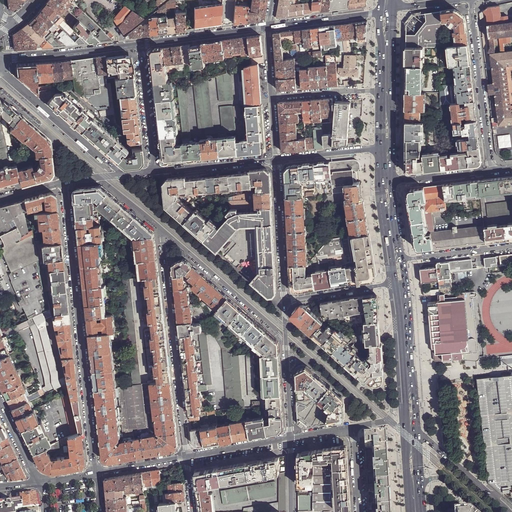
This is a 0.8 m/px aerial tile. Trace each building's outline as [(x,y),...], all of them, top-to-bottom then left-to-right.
[(13,10),(23,0),(8,0),(9,8),(13,10)] [(48,0),(47,2),(60,15),(66,8),(57,0),(48,0)] [(57,0),(66,8),(67,9),(68,7),(70,9),(72,9),(74,8),(73,6),(71,4),(73,2),(71,1),(70,0),(57,0)] [(171,7),(171,17),(167,17),(167,32),(172,32),(176,31),(176,12),(176,9),(176,7),(176,5),(175,0),(170,0),(166,3),(166,7),(171,7)] [(266,5),(267,0),(264,0),(251,0),(251,7),(266,8),(266,5)] [(316,10),(321,10),(322,0),(312,0),(312,2),(312,11),(316,10)] [(328,11),(330,11),(330,0),(322,0),(321,10),(321,12),(327,11),(328,11)] [(330,0),(330,11),(333,10),(349,8),(349,0),(330,0)] [(366,6),(366,0),(349,0),(349,8),(359,7),(366,6)] [(44,6),(41,10),(58,26),(64,19),(63,18),(61,16),(60,15),(47,2),(44,6)] [(167,17),(166,7),(166,3),(157,10),(158,33),(163,33),(167,32),(167,17)] [(301,14),(305,14),(305,3),(296,4),(297,15),(301,14)] [(511,3),(499,5),(501,15),(508,14),(511,13),(511,3)] [(293,15),(297,15),(296,4),(290,4),(288,5),(289,16),(293,15)] [(248,11),(248,7),(248,6),(235,5),(234,23),(241,22),(247,22),(248,11)] [(277,18),(289,16),(288,5),(279,5),(278,11),(277,18)] [(499,5),(490,7),(488,8),(483,11),(487,16),(488,25),(511,22),(511,13),(508,14),(501,15),(499,5)] [(133,11),(126,6),(114,18),(119,26),(133,11)] [(194,9),(194,29),(221,25),(223,7),(194,9)] [(264,17),(266,8),(251,7),(250,11),(248,11),(247,22),(256,21),(264,19),(264,18),(264,17)] [(59,26),(58,26),(41,10),(37,14),(35,17),(49,30),(51,31),(52,32),(53,33),(54,31),(57,28),(58,30),(60,27),(59,26)] [(154,34),(158,33),(157,10),(149,17),(149,35),(154,34)] [(451,27),(452,25),(454,27),(455,32),(466,31),(465,17),(455,10),(447,11),(441,12),(442,22),(447,22),(449,24),(448,25),(451,27)] [(79,21),(101,41),(108,40),(112,39),(103,30),(82,11),(76,18),(79,21)] [(144,18),(133,11),(119,26),(124,33),(144,18)] [(180,31),(185,30),(185,26),(185,11),(176,12),(176,31),(180,31)] [(430,24),(442,23),(442,22),(441,12),(420,14),(414,15),(406,25),(406,33),(406,48),(410,48),(410,43),(416,43),(416,38),(427,25),(430,24)] [(32,20),(29,23),(41,34),(43,36),(49,30),(35,17),(32,20)] [(143,35),(149,35),(149,17),(140,24),(141,36),(143,35)] [(74,23),(73,22),(70,25),(89,43),(92,42),(101,41),(79,21),(75,26),(73,24),(74,23)] [(360,22),(356,22),(357,30),(357,37),(357,41),(366,41),(367,21),(366,21),(360,22)] [(357,30),(356,22),(352,23),(348,23),(350,38),(357,37),(357,30)] [(493,37),(510,35),(511,34),(511,22),(488,25),(487,26),(487,28),(488,30),(488,34),(489,37),(488,37),(488,39),(489,39),(494,38),(493,37)] [(34,40),(41,34),(29,23),(26,26),(22,29),(34,40)] [(343,39),(350,38),(348,23),(340,24),(335,25),(337,40),(341,39),(343,39)] [(444,33),(442,23),(430,24),(427,25),(416,38),(416,43),(410,43),(410,48),(414,48),(416,48),(422,48),(424,48),(437,48),(444,48),(442,33),(444,33)] [(136,36),(141,36),(140,24),(125,35),(127,38),(136,36)] [(330,26),(327,26),(328,29),(331,55),(335,55),(338,55),(338,51),(337,40),(335,25),(330,26)] [(314,28),(311,28),(312,44),(318,43),(321,43),(319,30),(319,27),(314,28)] [(312,44),(311,28),(306,29),(303,30),(304,41),(304,47),(312,46),(312,44)] [(14,35),(14,42),(24,41),(34,40),(22,29),(14,35)] [(326,55),(331,55),(328,29),(323,29),(319,30),(321,43),(321,48),(321,50),(321,51),(321,56),(326,55)] [(49,30),(43,36),(46,39),(52,32),(51,31),(49,30)] [(54,34),(66,46),(72,45),(78,44),(75,42),(63,30),(59,34),(56,32),(54,34)] [(299,41),(300,46),(296,47),(297,58),(299,58),(305,58),(304,47),(304,41),(303,30),(299,30),(294,31),(296,42),(299,41)] [(280,33),(282,50),(287,50),(286,45),(287,45),(286,40),(289,39),(291,55),(286,56),(286,59),(294,58),(297,58),(296,47),(296,42),(294,31),(287,31),(280,33)] [(467,38),(466,31),(455,32),(453,32),(455,46),(468,45),(467,38)] [(46,39),(54,47),(62,46),(66,46),(54,34),(53,33),(52,32),(46,39)] [(276,60),(283,59),(283,54),(282,50),(280,33),(277,33),(274,33),(275,47),(276,60)] [(41,34),(34,40),(38,43),(42,48),(54,47),(46,39),(43,36),(41,34)] [(254,36),(248,37),(250,54),(251,55),(263,54),(261,35),(254,36)] [(491,63),(491,64),(491,68),(492,68),(494,84),(488,85),(489,94),(495,93),(496,103),(496,105),(497,105),(498,122),(497,122),(496,118),(492,118),(492,126),(499,125),(507,124),(511,123),(511,51),(505,52),(504,43),(511,42),(510,35),(493,37),(494,38),(489,39),(490,48),(488,53),(491,53),(492,63),(491,63)] [(243,37),(239,38),(241,53),(241,55),(250,54),(248,37),(243,37)] [(234,39),(231,39),(233,55),(241,53),(239,38),(234,39)] [(345,55),(351,55),(351,53),(350,38),(343,39),(344,55),(345,55)] [(226,40),(222,40),(225,58),(233,56),(233,55),(231,39),(226,40)] [(37,48),(38,43),(34,40),(24,41),(24,49),(37,48)] [(212,41),(202,43),(202,45),(203,45),(205,61),(225,58),(222,40),(212,41)] [(15,50),(24,49),(24,41),(14,42),(15,50)] [(185,45),(180,46),(183,63),(192,61),(190,47),(189,45),(185,45)] [(203,45),(202,45),(195,46),(193,46),(193,47),(190,47),(192,61),(193,65),(193,67),(206,66),(205,61),(203,45)] [(469,54),(468,45),(455,46),(447,47),(448,52),(446,52),(447,62),(449,62),(450,66),(455,66),(459,65),(458,60),(460,59),(461,65),(470,64),(469,54)] [(177,46),(172,47),(175,64),(183,63),(180,46),(177,46)] [(167,48),(163,48),(166,68),(170,67),(170,64),(175,64),(172,47),(167,48)] [(153,68),(154,83),(168,81),(166,68),(163,48),(158,49),(152,49),(151,53),(153,68)] [(422,57),(422,48),(416,48),(416,51),(414,51),(414,48),(410,48),(406,48),(406,59),(406,66),(421,66),(422,57)] [(336,61),(335,55),(331,55),(326,55),(327,66),(330,66),(330,64),(336,64),(336,61)] [(355,69),(356,55),(351,55),(345,55),(344,68),(339,68),(339,72),(341,72),(340,76),(346,76),(346,75),(350,75),(358,76),(358,69),(355,69)] [(100,57),(96,57),(98,74),(107,73),(105,58),(105,56),(100,57)] [(112,58),(105,58),(107,73),(108,79),(110,78),(111,78),(115,78),(134,76),(133,71),(132,60),(127,56),(124,56),(112,58)] [(107,73),(98,74),(96,57),(74,60),(71,61),(73,78),(73,83),(74,89),(75,90),(74,92),(77,95),(79,93),(98,110),(110,108),(108,93),(107,84),(106,79),(108,79),(107,73)] [(295,68),(294,58),(286,59),(286,62),(284,62),(284,59),(283,59),(276,60),(276,65),(276,69),(295,68)] [(63,62),(61,62),(63,79),(73,78),(71,61),(63,62)] [(52,63),(53,80),(63,79),(61,62),(55,63),(52,63)] [(40,63),(36,64),(38,82),(53,80),(52,63),(49,63),(40,63)] [(258,63),(252,64),(245,67),(246,74),(246,83),(240,84),(241,101),(248,100),(248,105),(261,104),(261,101),(259,79),(258,63)] [(29,87),(38,94),(38,87),(38,82),(36,64),(29,64),(18,65),(17,65),(17,66),(18,77),(26,84),(29,87)] [(330,66),(327,66),(328,86),(333,86),(338,86),(336,64),(330,64),(330,66)] [(471,72),(470,64),(461,65),(459,65),(455,66),(457,84),(472,82),(471,72)] [(318,66),(309,67),(309,69),(311,88),(316,87),(319,87),(318,66)] [(327,66),(318,66),(319,87),(324,87),(328,86),(327,66)] [(423,74),(421,74),(421,66),(406,66),(406,74),(405,85),(405,92),(421,93),(421,85),(423,85),(423,81),(423,74)] [(296,77),(295,68),(276,69),(277,75),(277,79),(296,77)] [(309,69),(300,70),(301,77),(302,88),(305,88),(311,88),(309,69)] [(134,84),(134,76),(115,78),(115,81),(117,95),(118,95),(120,95),(135,93),(134,84)] [(278,90),(297,89),(296,77),(277,79),(278,85),(278,90)] [(172,99),(171,91),(174,91),(173,88),(171,88),(170,81),(168,81),(154,83),(155,92),(156,100),(172,99)] [(473,91),(472,82),(457,84),(439,86),(440,105),(451,104),(459,103),(465,102),(474,101),(473,91)] [(111,83),(107,84),(108,93),(110,108),(98,110),(100,116),(114,114),(111,83)] [(42,98),(47,102),(55,93),(54,85),(38,87),(38,94),(42,98)] [(184,88),(178,85),(177,85),(178,93),(186,92),(185,87),(184,88)] [(69,94),(77,102),(98,120),(99,118),(84,104),(70,92),(69,94)] [(423,110),(424,93),(421,93),(405,92),(405,103),(405,110),(419,110),(423,110)] [(56,110),(64,117),(75,104),(72,101),(70,103),(68,102),(71,99),(69,97),(67,98),(66,97),(67,96),(65,94),(62,97),(60,95),(60,93),(55,93),(47,102),(56,110)] [(138,117),(135,93),(120,95),(123,116),(121,116),(123,130),(126,130),(127,140),(130,142),(141,141),(138,117)] [(0,115),(1,117),(2,115),(5,117),(13,124),(21,115),(12,108),(4,101),(1,101),(0,100),(0,99),(0,98),(0,115)] [(333,103),(332,98),(325,99),(320,99),(321,115),(329,114),(333,114),(333,103)] [(175,104),(173,104),(172,99),(156,100),(157,109),(158,118),(174,116),(174,110),(176,109),(175,104)] [(313,121),(322,121),(321,115),(320,99),(315,100),(311,100),(313,121)] [(313,121),(311,100),(308,100),(303,101),(303,112),(304,121),(304,122),(313,121)] [(298,112),(303,112),(303,101),(279,102),(279,109),(280,114),(298,112)] [(334,120),(334,122),(333,133),(323,134),(323,146),(347,144),(348,133),(351,102),(336,101),(336,103),(333,103),(333,114),(334,119),(334,120)] [(475,111),(474,101),(465,102),(465,107),(460,108),(459,103),(451,104),(451,105),(451,109),(452,118),(453,122),(453,123),(461,122),(460,117),(466,116),(467,121),(476,120),(475,111)] [(92,119),(90,117),(84,111),(83,112),(83,111),(83,110),(81,108),(79,111),(75,108),(77,106),(75,104),(64,117),(72,124),(81,132),(92,119)] [(245,141),(237,142),(238,155),(252,153),(265,152),(264,136),(262,118),(261,104),(248,105),(247,105),(248,113),(247,113),(247,114),(246,114),(246,116),(247,116),(248,116),(249,131),(249,132),(248,132),(248,133),(249,133),(249,134),(250,141),(247,141),(247,139),(245,140),(245,141),(244,141),(245,141)] [(419,117),(419,110),(405,110),(405,118),(405,122),(413,122),(413,121),(414,121),(414,122),(419,122),(419,119),(420,119),(420,117),(419,117)] [(299,122),(298,112),(280,114),(280,121),(280,123),(296,122),(299,122)] [(16,165),(7,131),(4,118),(5,117),(2,115),(1,117),(0,119),(0,121),(9,160),(8,161),(10,167),(16,165)] [(0,184),(11,181),(13,180),(19,179),(17,169),(16,165),(10,167),(8,161),(9,160),(0,121),(0,119),(1,117),(0,115),(0,184)] [(27,121),(21,115),(13,124),(10,128),(23,140),(34,127),(27,121)] [(176,134),(175,126),(178,126),(177,124),(175,124),(174,116),(158,118),(160,128),(160,136),(176,134)] [(222,126),(235,125),(235,117),(228,118),(221,119),(222,126)] [(87,137),(93,142),(104,129),(92,118),(92,119),(81,132),(87,137)] [(477,127),(476,120),(467,121),(461,122),(453,123),(453,128),(452,128),(453,134),(462,132),(469,131),(469,135),(478,134),(477,127)] [(297,130),(296,122),(280,123),(281,129),(281,132),(297,130)] [(322,127),(323,134),(333,133),(334,122),(331,123),(322,123),(322,127)] [(422,139),(422,122),(419,122),(414,122),(413,122),(405,122),(405,131),(405,139),(420,139),(422,139)] [(222,126),(223,134),(236,132),(235,125),(222,126)] [(24,159),(35,156),(39,155),(51,154),(50,142),(48,140),(41,134),(34,127),(23,140),(22,141),(26,144),(27,142),(32,147),(24,152),(19,147),(16,152),(24,159)] [(313,127),(314,137),(315,148),(320,148),(323,147),(323,146),(323,134),(322,127),(313,127)] [(99,147),(104,152),(116,139),(104,129),(93,142),(99,147)] [(297,139),(297,130),(281,132),(281,137),(282,140),(297,139)] [(177,139),(176,135),(176,134),(160,136),(163,159),(166,161),(175,161),(185,160),(183,146),(177,146),(174,144),(175,143),(175,140),(177,139)] [(479,140),(478,134),(469,135),(469,138),(464,138),(463,139),(463,138),(457,139),(458,149),(467,148),(467,146),(468,146),(468,148),(479,146),(479,140)] [(510,135),(497,136),(499,149),(511,148),(510,135)] [(205,142),(201,142),(203,158),(205,158),(207,158),(213,157),(220,156),(218,141),(212,141),(212,138),(211,137),(208,138),(207,139),(205,139),(205,142)] [(225,139),(218,140),(218,141),(220,156),(229,156),(238,155),(237,142),(236,138),(230,139),(230,137),(225,137),(225,139)] [(311,149),(315,148),(314,137),(305,138),(305,139),(306,149),(311,149)] [(111,158),(116,162),(121,156),(119,154),(122,151),(124,153),(128,149),(122,144),(117,140),(116,139),(104,152),(111,158)] [(282,152),(306,149),(305,139),(297,139),(282,140),(282,146),(282,152)] [(421,156),(420,149),(425,149),(426,144),(420,144),(420,139),(405,139),(405,153),(405,169),(406,172),(407,173),(410,173),(413,173),(415,173),(425,172),(423,159),(418,160),(418,156),(421,156)] [(188,143),(183,144),(183,146),(185,160),(195,159),(203,158),(201,142),(196,143),(196,144),(194,144),(193,143),(193,142),(191,143),(191,144),(190,145),(188,145),(188,143)] [(480,152),(479,146),(468,148),(469,155),(467,155),(467,154),(466,153),(458,154),(459,167),(465,167),(477,165),(481,160),(480,152)] [(127,152),(128,159),(123,154),(121,156),(116,162),(123,168),(132,167),(139,167),(143,162),(142,148),(131,149),(132,151),(127,152)] [(440,156),(440,153),(422,155),(423,159),(425,172),(432,171),(441,170),(440,156)] [(53,171),(51,154),(39,155),(40,164),(39,164),(36,167),(38,168),(32,170),(35,180),(42,178),(49,177),(53,171)] [(458,154),(450,155),(450,154),(447,154),(447,155),(440,156),(441,170),(449,169),(459,167),(458,154)] [(349,160),(330,162),(331,174),(333,174),(333,172),(353,170),(353,172),(355,171),(359,171),(359,169),(360,169),(360,164),(359,163),(358,161),(357,161),(354,160),(351,160),(349,160)] [(321,163),(314,164),(316,178),(316,179),(320,179),(320,180),(328,179),(328,178),(331,178),(331,174),(330,162),(321,163)] [(301,179),(316,178),(314,164),(310,164),(302,165),(299,165),(301,179)] [(29,182),(35,180),(32,170),(31,165),(17,169),(19,179),(21,185),(29,182)] [(285,177),(285,182),(301,181),(301,179),(299,165),(289,166),(285,171),(285,177)] [(257,187),(258,191),(271,190),(270,173),(265,168),(256,169),(250,170),(250,173),(251,184),(258,184),(258,187),(257,187)] [(354,182),(356,182),(356,181),(356,180),(354,181),(353,173),(355,173),(356,173),(355,173),(355,171),(353,172),(353,170),(333,172),(333,174),(331,174),(331,178),(332,184),(334,184),(334,186),(344,185),(354,184),(354,182)] [(236,188),(240,188),(241,194),(244,194),(243,187),(246,187),(246,189),(250,189),(250,187),(252,187),(251,184),(250,173),(239,174),(229,175),(231,189),(233,189),(233,191),(236,190),(236,188)] [(209,191),(225,189),(225,191),(228,191),(228,189),(231,189),(229,175),(218,176),(207,177),(209,191)] [(511,225),(495,227),(495,225),(495,224),(490,225),(491,227),(484,228),(485,242),(494,241),(511,239),(511,176),(510,176),(484,180),(478,180),(480,195),(511,191),(511,222),(511,225)] [(179,192),(187,191),(186,179),(185,177),(167,179),(163,184),(165,195),(166,206),(168,208),(177,198),(179,196),(179,192)] [(188,193),(190,193),(190,194),(193,194),(193,193),(209,191),(207,177),(196,178),(186,179),(187,191),(188,193)] [(316,178),(301,179),(301,181),(301,185),(302,185),(303,192),(302,192),(302,197),(304,197),(324,196),(333,194),(333,193),(332,184),(331,178),(328,178),(328,179),(320,180),(320,179),(316,179),(316,178)] [(480,195),(478,180),(469,181),(460,182),(462,199),(467,198),(480,197),(480,195)] [(301,181),(285,182),(286,191),(286,197),(302,197),(302,192),(303,192),(302,185),(301,185),(301,181)] [(362,190),(361,183),(360,183),(360,182),(356,182),(354,182),(354,184),(344,185),(344,190),(346,190),(346,192),(347,197),(345,198),(346,202),(363,199),(362,190)] [(443,184),(445,203),(449,203),(450,202),(450,200),(459,199),(462,199),(460,182),(451,183),(443,184)] [(334,184),(332,184),(333,193),(346,192),(346,190),(344,190),(344,185),(334,186),(334,184)] [(436,249),(434,232),(430,211),(446,209),(445,203),(443,184),(424,187),(417,188),(411,189),(410,190),(408,189),(407,191),(408,192),(407,194),(412,227),(415,247),(420,250),(422,250),(436,249)] [(75,200),(76,203),(92,202),(91,201),(91,200),(98,200),(101,202),(109,192),(102,185),(79,188),(74,193),(75,200)] [(254,196),(255,203),(253,203),(253,200),(229,201),(231,209),(238,209),(241,209),(261,207),(272,207),(272,204),(271,198),(271,190),(258,191),(255,191),(256,196),(254,196)] [(47,193),(44,194),(44,198),(45,198),(46,211),(57,209),(56,203),(56,196),(51,192),(47,193)] [(117,199),(109,192),(101,202),(99,204),(113,217),(124,205),(117,199)] [(34,197),(25,200),(27,210),(34,209),(37,208),(37,207),(42,206),(41,199),(44,198),(44,194),(34,197)] [(304,201),(304,197),(302,197),(286,197),(287,207),(287,214),(304,213),(304,207),(303,207),(303,201),(304,201)] [(177,216),(184,222),(194,212),(187,205),(177,198),(168,208),(177,216)] [(363,199),(346,202),(349,219),(366,216),(365,209),(363,199)] [(27,210),(25,200),(18,202),(0,206),(0,234),(4,243),(2,251),(11,272),(38,259),(35,245),(34,241),(32,231),(31,228),(27,210)] [(511,214),(511,201),(486,204),(488,217),(511,214)] [(77,212),(77,219),(94,217),(92,202),(76,203),(77,212)] [(129,210),(124,205),(113,217),(125,228),(136,216),(129,210)] [(241,212),(238,213),(238,209),(231,209),(228,213),(231,215),(229,217),(214,234),(211,232),(204,239),(217,251),(238,228),(241,226),(258,225),(261,272),(260,272),(259,273),(252,281),(269,297),(273,296),(276,292),(272,207),(261,207),(261,211),(241,212)] [(46,211),(42,211),(37,212),(38,216),(39,228),(42,227),(59,226),(58,217),(57,209),(46,211)] [(192,229),(197,233),(208,221),(206,219),(207,218),(199,211),(198,212),(196,210),(194,212),(184,222),(192,229)] [(288,231),(305,230),(305,225),(304,225),(304,219),(305,219),(304,213),(287,214),(288,225),(288,231)] [(216,226),(211,232),(214,234),(229,217),(226,215),(218,224),(216,226)] [(136,237),(154,235),(154,233),(153,232),(144,223),(136,216),(125,228),(135,238),(136,237)] [(367,226),(366,216),(349,219),(351,236),(369,233),(367,226)] [(78,224),(78,228),(95,226),(94,217),(77,219),(78,224)] [(210,220),(216,226),(218,224),(211,218),(210,220)] [(201,237),(204,239),(211,232),(216,226),(210,220),(209,220),(208,221),(197,233),(201,237)] [(79,237),(80,244),(100,241),(103,241),(101,225),(95,226),(78,228),(79,237)] [(60,234),(59,226),(42,227),(44,244),(60,242),(60,234)] [(453,230),(434,232),(436,249),(485,242),(484,228),(484,226),(457,230),(456,228),(452,228),(453,230)] [(306,247),(305,230),(288,231),(288,240),(289,248),(306,247)] [(351,236),(329,240),(313,257),(317,257),(327,255),(327,257),(344,254),(349,283),(371,280),(375,274),(370,243),(369,233),(351,236)] [(155,247),(154,235),(136,237),(137,247),(138,247),(139,249),(140,259),(141,259),(157,258),(155,247)] [(81,256),(82,265),(98,263),(97,253),(101,252),(100,241),(80,244),(81,256)] [(61,250),(60,242),(44,244),(43,244),(45,260),(47,260),(62,258),(61,250)] [(307,264),(306,247),(289,248),(289,257),(290,264),(307,264)] [(328,262),(329,270),(332,286),(341,285),(349,283),(344,254),(327,257),(328,262)] [(511,254),(500,256),(501,266),(511,264),(511,254)] [(327,255),(317,257),(318,264),(328,262),(327,257),(327,255)] [(496,256),(484,258),(485,267),(497,265),(496,256)] [(63,263),(62,258),(47,260),(49,270),(63,268),(63,263)] [(158,266),(157,258),(141,259),(142,277),(147,277),(159,275),(158,266)] [(172,264),(174,276),(183,275),(182,271),(184,270),(187,273),(193,266),(188,262),(184,258),(180,260),(172,264)] [(25,312),(19,315),(21,319),(22,321),(22,322),(49,309),(45,292),(44,286),(41,271),(38,259),(11,272),(12,285),(19,299),(17,300),(21,308),(22,307),(25,312)] [(472,259),(449,261),(450,271),(473,268),(472,259)] [(437,267),(438,280),(439,289),(440,294),(444,294),(453,293),(450,271),(449,261),(441,262),(436,263),(437,267)] [(84,280),(84,287),(101,285),(98,263),(82,265),(84,280)] [(307,264),(290,264),(290,276),(291,288),(296,292),(304,291),(315,289),(312,273),(310,264),(307,264)] [(198,271),(193,266),(187,273),(190,275),(189,277),(195,283),(202,275),(198,271)] [(420,269),(421,283),(438,280),(437,267),(425,268),(420,269)] [(64,278),(63,268),(49,270),(51,292),(66,290),(64,278)] [(324,287),(332,286),(329,270),(312,273),(315,289),(324,287)] [(149,315),(152,315),(152,317),(150,318),(150,321),(150,322),(152,322),(154,336),(152,337),(152,341),(154,341),(155,343),(153,344),(153,348),(154,348),(154,349),(155,349),(157,363),(155,363),(155,368),(157,367),(158,370),(156,370),(156,375),(158,375),(159,382),(170,380),(169,368),(166,342),(163,316),(160,288),(159,275),(147,277),(148,284),(146,284),(146,289),(149,288),(149,291),(147,291),(147,296),(148,296),(148,297),(150,296),(151,310),(149,311),(149,315)] [(175,283),(175,289),(185,288),(183,275),(174,276),(175,283)] [(208,279),(202,275),(195,283),(193,286),(205,297),(215,286),(208,279)] [(140,289),(146,289),(146,284),(148,284),(147,277),(142,277),(140,278),(140,285),(139,285),(140,289)] [(141,384),(129,279),(122,280),(128,339),(129,349),(132,379),(133,385),(141,384)] [(85,297),(86,304),(103,303),(102,294),(105,293),(103,285),(101,285),(84,287),(85,297)] [(221,291),(215,286),(205,297),(218,308),(228,297),(221,291)] [(176,299),(177,306),(189,304),(187,288),(185,288),(175,289),(176,299)] [(67,300),(66,290),(51,292),(54,313),(67,311),(67,300)] [(143,316),(149,315),(149,311),(151,310),(150,296),(148,297),(148,296),(147,296),(147,291),(140,292),(141,296),(142,296),(143,311),(142,311),(143,316)] [(444,294),(440,294),(438,295),(439,301),(429,302),(433,348),(435,348),(436,361),(450,359),(457,359),(463,358),(464,358),(476,357),(471,298),(470,291),(457,293),(457,298),(445,299),(444,294)] [(371,295),(364,296),(367,313),(368,322),(379,320),(379,312),(379,298),(374,294),(371,295)] [(345,324),(346,324),(351,321),(352,324),(363,322),(362,314),(367,313),(364,296),(358,297),(329,301),(321,303),(323,318),(326,317),(326,320),(327,319),(327,322),(335,323),(340,324),(345,324)] [(234,303),(228,297),(218,308),(217,309),(230,321),(241,309),(234,303)] [(87,311),(88,317),(96,316),(102,315),(104,315),(103,303),(86,304),(87,311)] [(178,315),(179,322),(190,321),(192,321),(190,304),(189,304),(177,306),(178,315)] [(299,306),(298,308),(297,307),(296,307),(293,311),(294,312),(292,314),(292,317),(298,322),(302,325),(312,314),(303,306),(299,306)] [(305,306),(303,306),(312,314),(313,312),(307,307),(305,306)] [(49,309),(22,322),(20,323),(23,329),(28,327),(29,327),(32,333),(44,378),(45,386),(42,388),(44,394),(62,385),(66,383),(64,377),(57,380),(57,372),(44,327),(45,319),(51,316),(49,309)] [(247,314),(241,309),(230,321),(243,332),(254,320),(247,314)] [(68,315),(67,311),(54,313),(54,318),(51,318),(52,322),(69,320),(68,315)] [(323,321),(313,312),(312,314),(322,323),(323,321)] [(88,325),(89,334),(98,333),(97,328),(103,327),(104,332),(109,332),(115,331),(113,314),(104,315),(102,315),(103,321),(97,321),(96,316),(88,317),(88,325)] [(312,314),(302,325),(308,330),(312,334),(320,325),(322,323),(312,314)] [(69,329),(69,320),(52,322),(54,328),(57,328),(58,334),(55,334),(56,339),(70,337),(69,329)] [(259,325),(254,320),(243,332),(255,343),(266,331),(259,325)] [(368,322),(365,322),(363,322),(352,324),(354,328),(357,334),(359,338),(362,344),(366,344),(380,343),(379,332),(379,320),(368,322)] [(180,332),(180,335),(192,333),(193,333),(193,331),(202,330),(201,325),(200,325),(200,322),(195,323),(194,322),(190,322),(190,321),(179,322),(180,332)] [(325,329),(320,325),(312,334),(318,340),(322,343),(334,331),(330,327),(328,326),(325,329)] [(332,352),(346,336),(342,333),(341,334),(335,329),(334,331),(322,343),(328,348),(332,352)] [(223,349),(227,409),(235,408),(235,401),(234,397),(234,393),(234,390),(233,386),(233,382),(233,378),(233,375),(232,371),(232,367),(232,363),(231,360),(231,356),(230,347),(221,332),(220,330),(212,331),(223,349)] [(273,336),(266,331),(255,343),(258,345),(258,346),(264,352),(264,354),(279,353),(279,342),(273,336)] [(91,346),(91,352),(111,350),(109,332),(104,332),(98,333),(89,334),(91,346)] [(200,340),(201,351),(208,351),(207,332),(193,333),(192,333),(193,341),(194,341),(194,340),(196,339),(196,341),(200,340)] [(188,403),(189,413),(198,412),(201,412),(200,405),(202,405),(201,393),(199,393),(198,391),(198,385),(197,379),(199,379),(198,367),(196,368),(194,352),(196,352),(195,341),(194,341),(193,341),(192,333),(180,335),(182,349),(185,374),(188,403)] [(357,350),(360,346),(357,343),(353,347),(352,348),(346,343),(347,342),(350,338),(347,335),(346,336),(332,352),(336,356),(343,362),(345,363),(357,350)] [(6,336),(0,338),(0,356),(7,353),(13,350),(6,336)] [(71,348),(70,337),(56,339),(57,345),(60,345),(61,353),(59,353),(60,357),(72,356),(71,348)] [(258,345),(255,343),(253,346),(262,354),(264,354),(264,352),(258,346),(258,345)] [(367,351),(368,351),(368,355),(367,355),(368,356),(371,360),(372,359),(381,359),(381,351),(380,343),(366,344),(367,351)] [(368,355),(368,351),(367,351),(366,344),(362,344),(360,346),(357,350),(345,363),(352,369),(359,375),(371,360),(368,356),(367,355),(368,355)] [(92,360),(93,371),(114,369),(112,350),(111,350),(91,352),(92,360)] [(201,351),(203,370),(211,369),(208,351),(201,351)] [(0,377),(15,370),(7,353),(0,356),(0,377)] [(262,354),(263,375),(280,374),(280,364),(279,353),(264,354),(262,354)] [(73,366),(72,356),(60,357),(61,364),(64,363),(65,370),(63,370),(64,376),(74,375),(73,366)] [(362,378),(365,381),(372,386),(373,387),(376,388),(379,387),(381,386),(382,383),(383,381),(382,377),(381,359),(372,359),(371,360),(359,375),(362,378)] [(296,387),(305,387),(316,375),(312,371),(311,370),(312,370),(311,370),(307,366),(306,366),(305,367),(304,367),(303,368),(298,370),(297,370),(297,371),(296,371),(295,371),(295,372),(295,379),(295,380),(296,387)] [(94,381),(95,390),(114,388),(116,387),(114,369),(93,371),(94,381)] [(205,384),(205,385),(207,385),(212,384),(211,369),(203,370),(205,384)] [(20,381),(15,370),(0,377),(0,386),(2,390),(20,381)] [(263,375),(264,395),(268,395),(281,394),(281,385),(280,374),(263,375)] [(511,374),(487,377),(476,378),(486,464),(488,481),(501,492),(504,495),(503,492),(503,489),(509,489),(511,488),(511,374)] [(75,386),(74,375),(64,376),(64,377),(66,383),(68,393),(69,399),(76,398),(75,386)] [(319,399),(329,386),(322,379),(316,375),(305,387),(319,399)] [(149,399),(152,398),(172,396),(171,389),(170,380),(159,382),(153,382),(148,383),(149,399)] [(22,384),(20,381),(2,390),(4,395),(6,399),(22,391),(24,390),(23,387),(22,384)] [(141,384),(133,385),(133,386),(130,386),(118,387),(123,436),(133,435),(132,427),(144,426),(147,425),(148,424),(147,417),(151,416),(149,399),(148,383),(141,384)] [(319,399),(330,409),(332,410),(339,402),(343,402),(343,398),(336,392),(329,386),(319,399)] [(297,423),(302,427),(325,423),(330,409),(319,399),(305,387),(296,387),(297,408),(297,423)] [(96,399),(97,408),(116,406),(114,388),(95,390),(96,399)] [(24,397),(22,391),(6,399),(9,406),(11,410),(27,402),(24,397)] [(77,432),(69,399),(68,393),(65,394),(61,396),(71,435),(77,432)] [(269,407),(282,406),(281,400),(281,394),(268,395),(268,400),(269,407)] [(174,407),(172,396),(152,398),(155,418),(174,416),(174,407)] [(78,415),(76,398),(69,399),(77,432),(80,432),(78,415)] [(235,408),(245,408),(244,400),(242,400),(235,401),(235,408)] [(31,410),(27,402),(11,410),(13,415),(15,418),(31,410)] [(330,409),(325,423),(344,420),(344,417),(343,406),(343,402),(339,402),(332,410),(330,409)] [(98,418),(99,426),(118,424),(116,406),(97,408),(98,418)] [(274,432),(279,432),(283,427),(282,418),(282,406),(269,407),(262,407),(264,415),(264,418),(267,434),(274,432)] [(38,421),(32,410),(31,410),(15,418),(18,424),(20,430),(38,421)] [(175,424),(174,416),(155,418),(157,431),(159,434),(160,434),(176,432),(175,424)] [(258,435),(267,434),(264,418),(247,421),(250,437),(258,435)] [(44,425),(41,420),(38,421),(20,430),(23,436),(26,441),(45,432),(42,426),(44,425)] [(241,438),(250,437),(247,421),(230,424),(233,440),(241,438)] [(226,441),(233,440),(230,424),(230,423),(218,425),(218,427),(221,442),(226,441)] [(100,436),(101,444),(116,443),(116,442),(119,439),(118,438),(119,438),(118,424),(99,426),(100,436)] [(213,443),(221,442),(218,427),(201,429),(204,445),(213,443)] [(201,445),(204,445),(201,429),(201,428),(191,429),(192,442),(198,446),(201,445)] [(32,453),(44,447),(49,445),(46,438),(47,437),(45,432),(26,441),(29,449),(32,453)] [(82,449),(80,432),(77,432),(71,435),(66,437),(68,455),(62,456),(64,470),(79,467),(83,462),(82,449)] [(178,445),(176,432),(160,434),(158,436),(161,453),(168,451),(174,450),(178,445)] [(0,446),(10,442),(8,438),(6,434),(0,436),(0,446)] [(153,454),(161,453),(158,436),(158,435),(156,434),(142,436),(142,437),(145,455),(153,454)] [(366,457),(375,456),(375,459),(387,458),(386,436),(375,436),(364,437),(365,448),(374,447),(374,450),(365,450),(366,457)] [(142,456),(145,455),(142,437),(138,438),(134,438),(137,457),(142,456)] [(129,458),(137,457),(134,438),(123,440),(123,441),(121,441),(119,445),(121,460),(129,458)] [(44,447),(47,453),(61,446),(58,441),(49,445),(44,447)] [(0,446),(0,457),(2,462),(16,456),(13,448),(10,442),(0,446)] [(115,461),(121,460),(119,445),(116,442),(116,443),(101,444),(103,459),(108,462),(115,461)] [(333,510),(350,509),(350,503),(348,478),(347,452),(346,444),(342,445),(339,445),(321,449),(314,450),(313,510),(324,510),(330,510),(333,510)] [(55,471),(64,470),(62,456),(50,458),(49,458),(47,453),(44,447),(32,453),(38,468),(44,470),(49,473),(55,471)] [(313,510),(314,450),(308,451),(298,453),(298,479),(298,511),(313,510)] [(5,471),(20,464),(18,460),(16,456),(2,462),(1,463),(2,465),(5,471)] [(249,478),(279,473),(279,457),(275,458),(255,461),(246,463),(249,478)] [(374,477),(376,477),(376,485),(389,484),(387,461),(387,458),(375,459),(375,466),(373,466),(374,477)] [(249,478),(246,463),(235,465),(219,468),(222,483),(249,478)] [(5,471),(0,472),(0,478),(3,478),(20,477),(25,476),(25,475),(23,470),(20,464),(5,471)] [(195,472),(197,487),(205,486),(206,487),(209,487),(210,485),(222,483),(219,468),(205,471),(195,472)] [(155,470),(151,471),(152,485),(161,483),(160,477),(160,472),(159,470),(155,470)] [(146,472),(142,473),(144,486),(152,485),(151,471),(146,472)] [(139,495),(138,491),(144,490),(144,486),(142,473),(138,473),(134,474),(136,495),(139,495)] [(130,475),(125,475),(126,488),(127,492),(130,492),(130,496),(136,495),(134,474),(130,475)] [(122,476),(116,477),(118,488),(123,488),(126,488),(125,475),(122,476)] [(106,485),(106,490),(111,489),(118,488),(116,477),(105,479),(106,485)] [(221,491),(223,504),(275,495),(275,481),(221,491)] [(168,484),(169,492),(184,491),(184,487),(183,482),(179,482),(172,483),(168,484)] [(390,498),(389,484),(376,485),(377,492),(375,492),(376,503),(377,502),(377,504),(378,510),(390,509),(390,498)] [(214,511),(212,492),(210,492),(209,487),(206,487),(205,486),(197,487),(197,492),(199,511),(214,511)] [(111,489),(106,490),(107,494),(107,495),(107,498),(124,497),(123,488),(118,488),(111,489)] [(169,492),(167,493),(168,502),(177,501),(183,500),(185,500),(185,495),(184,491),(169,492)] [(37,506),(35,493),(19,495),(20,502),(21,509),(38,508),(37,506)] [(128,505),(127,496),(124,497),(107,498),(108,504),(108,507),(128,505)] [(178,511),(178,509),(177,501),(168,502),(158,503),(158,511),(178,511)] [(0,504),(0,511),(16,511),(21,510),(21,509),(20,502),(15,503),(0,504)] [(279,511),(279,502),(244,508),(243,511),(256,511),(263,511),(279,511)]
